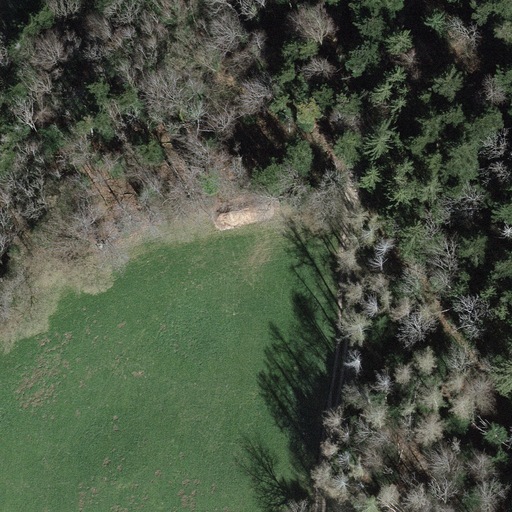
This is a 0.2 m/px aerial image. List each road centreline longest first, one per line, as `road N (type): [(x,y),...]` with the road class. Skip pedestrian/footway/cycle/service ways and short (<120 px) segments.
road 1 (track): [(320,511),(359,170),(415,0)]
road 2 (track): [(395,511),(444,447),(511,405)]
